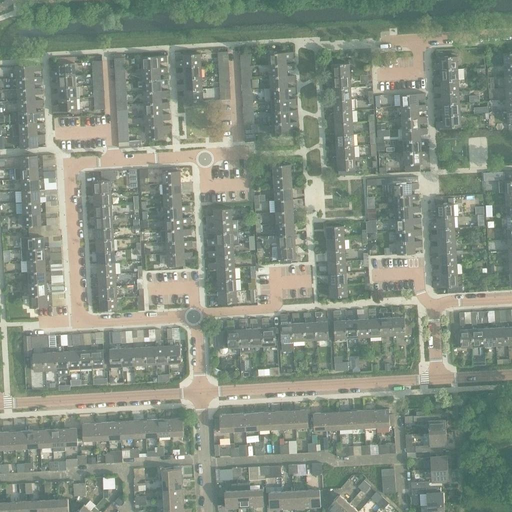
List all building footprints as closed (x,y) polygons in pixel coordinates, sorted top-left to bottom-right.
[(268,54),(269,66),(287,65),(287,64),(286,59),(293,58),(293,52),(268,54)] [(511,52),(503,53),(504,65),(511,65),(511,52)] [(177,67),(184,67),(201,66),(201,54),(183,55),(183,61),(176,61),(177,67)] [(142,57),(143,69),(160,68),(160,62),(167,62),(167,56),(142,57)] [(433,70),(440,70),(440,69),(458,68),(457,56),(439,57),(440,63),(433,64),(433,70)] [(51,77),(58,76),(76,75),(75,63),(57,64),(57,70),(51,71),(51,77)] [(287,65),(269,66),(270,77),(287,76),(287,70),(294,70),(294,64),(287,64),(287,65)] [(332,65),(332,77),(350,76),(349,64),(332,65)] [(16,66),(17,78),(34,77),(34,71),(41,71),(41,65),(16,66)] [(184,67),(184,72),(177,73),(177,79),(185,79),(185,78),(202,77),(201,66),(184,67)] [(160,68),(143,69),(143,81),(161,80),(161,79),(161,74),(168,73),(167,67),(160,68)] [(440,69),(440,70),(441,75),(434,75),(434,82),(441,81),(459,80),(458,68),(440,69)] [(58,76),(58,82),(51,82),(52,88),(59,88),(59,87),(76,87),(76,75),(58,76)] [(287,76),(270,77),(270,89),(288,88),(288,87),(288,82),(295,82),(294,75),(287,76)] [(34,77),(17,78),(17,90),(35,89),(35,88),(35,83),(42,83),(41,76),(34,77)] [(350,76),(332,77),(333,88),(351,87),(350,76)] [(185,78),(185,79),(185,84),(178,84),(178,91),(185,90),(203,89),(202,77),(185,78)] [(161,80),(143,81),(144,92),(162,91),(161,85),(168,85),(168,79),(161,79),(161,80)] [(441,81),(441,87),(434,87),(435,93),(442,93),(442,92),(459,91),(459,80),(441,81)] [(59,87),(59,88),(59,93),(52,94),(52,100),(59,99),(77,98),(76,87),(59,87)] [(288,88),(270,89),(271,100),(289,99),(288,94),(295,93),(295,87),(288,87),(288,88)] [(351,87),(333,88),(334,100),(351,99),(351,87)] [(35,89),(17,90),(18,101),(36,100),(35,95),(42,94),(42,88),(35,88),(35,89)] [(185,90),(185,96),(178,96),(179,102),(203,101),(203,89),(185,90)] [(162,91),(144,92),(145,104),(162,103),(162,97),(169,97),(169,91),(162,91)] [(442,92),(442,93),(442,98),(435,99),(435,105),(442,104),(460,103),(459,91),(442,92)] [(400,94),(401,106),(419,105),(418,100),(425,99),(425,93),(400,94)] [(59,99),(60,105),(53,105),(53,112),(78,110),(77,98),(59,99)] [(289,99),(271,100),(272,112),(289,111),(289,105),(296,105),(296,99),(289,99)] [(351,99),(334,100),(334,111),(352,110),(351,99)] [(36,100),(18,101),(19,113),(36,112),(36,106),(43,106),(43,100),(36,100)] [(162,103),(145,104),(145,115),(163,114),(163,109),(170,108),(169,102),(162,103)] [(442,104),(443,110),(436,110),(436,116),(443,116),(461,115),(460,103),(442,104)] [(419,105),(401,106),(402,118),(419,117),(419,111),(426,111),(426,105),(419,105)] [(289,111),(272,112),(272,124),(290,123),(290,122),(290,117),(297,116),(296,110),(289,111)] [(352,110),(334,111),(335,123),(353,122),(352,110)] [(19,113),(19,124),(19,125),(37,124),(37,123),(37,118),(44,117),(43,111),(36,112),(19,113)] [(163,114),(145,115),(146,127),(164,126),(163,120),(170,120),(170,114),(163,114)] [(443,116),(443,121),(436,122),(437,128),(461,127),(461,115),(443,116)] [(419,117),(402,118),(402,130),(420,129),(420,128),(420,123),(427,123),(426,116),(419,117)] [(290,123),(272,124),(273,136),(291,135),(291,128),(297,128),(297,122),(290,122),(290,123)] [(353,122),(335,123),(336,135),(353,134),(353,122)] [(19,125),(19,124),(13,124),(13,136),(20,136),(38,135),(37,129),(44,129),(44,123),(37,123),(37,124),(19,125)] [(164,126),(146,127),(147,139),(164,138),(164,132),(171,131),(171,125),(164,126)] [(420,129),(402,130),(403,141),(421,140),(420,135),(427,134),(427,128),(420,128),(420,129)] [(121,140),(119,140),(119,141),(129,140),(129,132),(127,133),(121,139),(121,140)] [(38,135),(20,136),(21,148),(39,147),(38,141),(45,140),(45,134),(38,135)] [(353,134),(336,135),(336,147),(354,146),(353,134)] [(421,140),(403,141),(404,153),(421,152),(421,146),(428,146),(428,140),(421,140)] [(384,142),(376,142),(376,144),(376,151),(378,151),(385,151),(384,142)] [(354,146),(336,147),(337,158),(355,157),(354,146)] [(421,152),(404,153),(404,165),(422,164),(422,158),(429,157),(428,151),(421,152)] [(20,156),(21,168),(39,167),(38,155),(20,156)] [(355,157),(337,158),(338,170),(355,169),(355,157)] [(273,165),(274,178),(291,177),(291,165),(273,165)] [(39,167),(21,168),(15,168),(15,180),(21,180),(39,179),(39,167)] [(137,170),(129,170),(130,188),(138,187),(137,170)] [(162,172),(163,184),(181,183),(180,171),(162,172)] [(505,181),(499,182),(500,193),(505,193),(511,192),(511,171),(504,172),(505,181)] [(291,177),(274,178),(274,189),(292,188),(291,177)] [(39,179),(21,180),(22,191),(40,190),(39,179)] [(93,181),(94,194),(111,193),(111,180),(93,181)] [(181,183),(163,184),(164,195),(181,195),(181,183)] [(393,184),(394,196),(412,195),(411,189),(418,189),(418,183),(393,184)] [(292,188),(274,189),(275,201),(293,200),(292,188)] [(40,190),(22,191),(23,203),(41,202),(40,190)] [(111,193),(94,194),(94,205),(112,204),(111,193)] [(412,195),(394,196),(395,208),(412,207),(412,206),(412,201),(419,201),(419,194),(412,195)] [(181,195),(164,195),(164,207),(182,206),(181,195)] [(293,200),(275,201),(276,213),(293,212),(293,200)] [(41,202),(23,203),(23,215),(41,214),(41,202)] [(112,204),(94,205),(95,217),(113,216),(112,204)] [(430,218),(437,218),(437,217),(454,216),(454,204),(448,204),(441,205),(436,205),(436,211),(429,212),(430,218)] [(182,206),(164,207),(165,219),(183,218),(182,212),(190,212),(190,205),(182,206)] [(412,207),(395,208),(395,219),(413,218),(413,213),(416,213),(416,212),(420,212),(419,206),(412,206),(412,207)] [(207,222),(215,222),(232,221),(232,208),(214,209),(214,216),(207,216),(207,222)] [(293,212),(276,213),(276,224),(294,223),(293,212)] [(41,214),(23,215),(24,227),(42,226),(41,214)] [(113,216),(95,217),(96,228),(113,227),(113,216)] [(437,217),(437,218),(437,223),(430,223),(430,230),(437,229),(455,228),(454,216),(437,217)] [(183,218),(165,219),(166,231),(183,230),(183,229),(183,224),(191,223),(190,217),(183,218)] [(413,218),(395,219),(396,231),(414,230),(413,224),(420,224),(420,218),(413,218)] [(215,222),(215,227),(207,228),(208,234),(215,233),(238,232),(237,220),(232,221),(215,222)] [(294,223),(276,224),(277,236),(295,235),(294,223)] [(326,227),(327,239),(345,238),(344,226),(326,227)] [(113,227),(96,228),(96,240),(114,239),(113,227)] [(437,229),(438,235),(431,235),(431,241),(438,241),(438,240),(456,239),(455,228),(437,229)] [(183,230),(166,231),(166,242),(184,241),(184,235),(191,235),(191,229),(183,229),(183,230)] [(414,230),(396,231),(397,243),(414,242),(414,241),(414,236),(421,235),(421,229),(414,230)] [(216,239),(208,239),(208,246),(216,245),(234,244),(239,243),(238,232),(215,233),(216,239)] [(277,236),(278,247),(278,248),(295,247),(295,235),(277,236)] [(21,238),(22,250),(45,248),(44,236),(21,238)] [(345,238),(327,239),(327,251),(345,249),(345,238)] [(114,239),(96,240),(97,252),(115,251),(114,239)] [(438,240),(438,241),(438,246),(431,247),(432,253),(439,252),(456,251),(456,239),(438,240)] [(184,241),(166,242),(167,254),(185,253),(184,253),(184,247),(192,247),(192,241),(184,241)] [(414,242),(397,243),(397,255),(415,254),(415,247),(422,247),(421,241),(414,241),(414,242)] [(216,245),(216,251),(209,251),(209,257),(217,257),(217,256),(234,255),(234,244),(216,245)] [(278,248),(278,247),(273,247),(273,248),(274,248),(274,259),(278,258),(278,260),(280,260),(280,263),(291,262),(290,259),(296,259),(295,247),(278,248)] [(45,248),(22,250),(22,261),(28,261),(45,260),(45,248)] [(345,249),(327,251),(328,262),(346,261),(345,249)] [(115,251),(97,252),(98,264),(115,263),(115,251)] [(436,258),(432,258),(432,264),(439,264),(457,263),(456,251),(439,252),(439,257),(436,257),(436,258)] [(185,253),(167,254),(168,266),(185,265),(185,259),(193,258),(192,252),(184,253),(185,253)] [(217,256),(217,257),(217,262),(209,263),(210,269),(217,269),(217,268),(235,267),(234,255),(217,256)] [(45,260),(28,261),(28,273),(46,272),(45,260)] [(346,261),(328,262),(329,274),(347,273),(346,261)] [(115,263),(98,264),(98,275),(116,274),(115,263)] [(458,274),(457,263),(439,264),(440,269),(433,270),(433,276),(436,276),(440,276),(440,275),(458,274)] [(217,268),(217,269),(218,280),(236,279),(235,267),(217,268)] [(46,272),(28,273),(29,284),(47,283),(46,272)] [(347,273),(329,274),(329,285),(347,284),(347,273)] [(116,274),(98,275),(99,287),(117,286),(116,274)] [(458,286),(458,274),(440,275),(440,276),(436,276),(437,281),(433,281),(434,288),(458,286)] [(236,279),(218,280),(219,292),(236,291),(236,279)] [(47,283),(29,284),(30,296),(47,295),(47,283)] [(347,284),(329,285),(330,297),(348,296),(347,284)] [(117,286),(99,287),(100,298),(117,297),(117,286)] [(236,291),(219,292),(219,304),(237,303),(236,291)] [(47,295),(30,296),(30,308),(48,307),(47,295)] [(117,297),(100,298),(100,311),(122,309),(121,298),(117,298),(117,297)] [(369,309),(369,319),(370,337),(382,336),(381,318),(377,319),(376,309),(369,309)] [(334,311),(334,316),(335,341),(347,340),(346,338),(347,338),(346,320),(342,321),(341,311),(334,311)] [(294,341),(293,323),(288,324),(287,314),(281,314),(281,324),(282,350),(294,349),(293,341),(294,341)] [(405,317),(393,318),(394,335),(406,335),(405,317)] [(262,318),(262,328),(263,328),(264,346),(276,345),(275,327),(270,328),(269,318),(262,318)] [(393,318),(381,318),(382,336),(394,335),(393,318)] [(239,320),(239,329),(240,347),(241,352),(252,352),(251,347),(252,347),(251,329),(247,329),(246,319),(239,320)] [(369,319),(358,320),(359,337),(370,337),(369,319)] [(239,329),(235,330),(234,320),(228,320),(227,320),(227,325),(227,331),(219,331),(220,351),(221,353),(223,354),(226,354),(227,352),(228,350),(228,348),(240,347),(239,329)] [(358,320),(346,320),(347,338),(359,337),(358,320)] [(328,321),(316,322),(317,340),(329,339),(328,321)] [(316,322),(304,323),(305,340),(317,340),(316,322)] [(293,323),(294,341),(294,346),(305,346),(304,340),(305,340),(304,323),(293,323)] [(507,327),(495,328),(496,346),(508,345),(507,327)] [(262,328),(251,329),(252,347),(264,346),(263,328),(262,328)] [(484,328),(472,329),(473,347),(485,346),(484,328)] [(495,328),(484,328),(485,346),(496,346),(495,328)] [(156,330),(156,341),(157,346),(158,364),(169,363),(168,346),(164,346),(163,340),(161,340),(160,329),(156,330)] [(167,329),(168,346),(169,363),(182,363),(181,345),(175,345),(175,340),(173,340),(172,329),(168,329),(167,329)] [(473,347),(472,329),(460,330),(461,348),(473,347)] [(91,333),(92,350),(93,368),(105,367),(104,349),(98,350),(98,344),(96,344),(95,333),(91,333)] [(56,335),(57,352),(58,370),(58,376),(70,375),(69,369),(70,369),(68,351),(64,352),(63,346),(61,346),(61,335),(57,335),(56,335)] [(23,337),(24,349),(32,349),(31,337),(23,337)] [(157,346),(145,347),(146,365),(158,364),(157,346)] [(145,347),(134,348),(135,365),(146,365),(145,347)] [(123,366),(122,348),(110,349),(111,367),(123,366)] [(134,348),(122,348),(123,366),(135,365),(134,348)] [(92,350),(80,351),(81,368),(93,368),(92,350)] [(80,351),(68,351),(70,369),(81,368),(80,351)] [(57,352),(45,353),(46,370),(58,370),(57,352)] [(46,370),(45,353),(33,353),(34,371),(46,370)] [(347,370),(346,362),(335,363),(335,371),(347,370)] [(214,369),(212,373),(219,376),(220,375),(222,371),(215,368),(214,369)] [(389,409),(376,410),(377,427),(390,426),(389,409)] [(295,410),(282,411),(283,428),(296,428),(295,410)] [(308,410),(295,410),(296,428),(308,427),(308,410)] [(376,410),(364,411),(365,428),(377,427),(376,410)] [(282,411),(270,412),(271,429),(283,428),(282,411)] [(351,411),(339,412),(340,429),(352,428),(351,411)] [(364,411),(351,411),(352,428),(365,428),(364,411)] [(270,412),(258,413),(259,430),(271,429),(270,412)] [(339,412),(326,413),(327,430),(340,429),(339,412)] [(446,433),(446,420),(439,420),(439,415),(423,416),(423,412),(415,412),(415,416),(414,416),(414,422),(429,422),(429,434),(446,433)] [(245,413),(233,414),(234,431),(246,430),(245,413)] [(258,413),(245,413),(246,430),(259,430),(258,413)] [(327,430),(326,413),(314,413),(315,431),(327,430)] [(234,431),(233,414),(220,415),(221,432),(234,431)] [(183,418),(170,419),(171,436),(184,435),(183,418)] [(158,419),(145,420),(146,437),(159,436),(158,419)] [(170,419),(158,419),(159,436),(171,436),(170,419)] [(145,420),(133,421),(134,438),(146,437),(145,420)] [(133,421),(121,422),(122,439),(134,438),(133,421)] [(108,422),(96,423),(97,440),(109,439),(108,422)] [(121,422),(108,422),(109,439),(122,439),(121,422)] [(97,440),(96,423),(83,424),(84,441),(97,440)] [(77,428),(64,429),(65,446),(78,445),(77,428)] [(52,429),(40,430),(41,447),(53,447),(52,429)] [(64,429),(52,429),(53,447),(53,452),(66,451),(65,446),(64,429)] [(40,430),(27,431),(28,448),(41,447),(40,430)] [(27,431),(15,432),(16,449),(28,448),(27,431)] [(15,432),(2,432),(3,449),(16,449),(15,432)] [(415,446),(416,452),(441,451),(440,446),(447,445),(446,433),(429,434),(430,445),(415,446)] [(328,443),(320,443),(320,451),(329,451),(328,443)] [(230,444),(219,445),(220,456),(231,455),(230,448),(230,444)] [(441,451),(416,452),(416,458),(431,458),(431,469),(448,469),(448,456),(441,456),(441,451)] [(313,464),(313,475),(322,475),(321,463),(318,463),(313,464)] [(163,470),(163,480),(182,479),(182,469),(163,470)] [(412,489),(437,487),(443,487),(442,482),(449,481),(448,469),(431,469),(432,481),(411,483),(412,489)] [(182,479),(163,480),(164,490),(183,489),(182,479)] [(358,487),(361,490),(367,483),(364,480),(358,487)] [(238,490),(239,507),(251,507),(250,490),(250,483),(238,483),(238,490)] [(367,483),(361,490),(365,493),(371,486),(367,483)] [(437,487),(412,489),(412,495),(427,494),(427,506),(444,505),(444,492),(437,492),(437,487)] [(183,489),(164,490),(164,499),(183,498),(183,489)] [(263,489),(250,490),(251,507),(264,506),(263,489)] [(239,507),(238,490),(225,491),(226,508),(239,507)] [(307,490),(295,491),(296,508),(308,507),(307,490)] [(320,490),(307,490),(308,507),(321,507),(320,490)] [(295,491),(282,492),(283,509),(296,508),(295,491)] [(283,509),(282,492),(269,492),(270,510),(283,509)] [(329,508),(333,511),(341,511),(350,503),(340,495),(329,508)] [(377,504),(380,507),(386,500),(383,497),(377,504)] [(183,498),(164,499),(165,509),(184,508),(183,498)] [(59,511),(58,499),(49,500),(49,511),(59,511)] [(69,511),(68,499),(58,499),(59,511),(69,511)] [(49,511),(49,500),(39,501),(39,511),(49,511)] [(386,500),(380,507),(383,510),(389,503),(386,500)] [(30,511),(30,501),(20,502),(20,511),(30,511)] [(39,511),(39,501),(30,501),(30,511),(39,511)] [(11,511),(11,502),(1,503),(1,511),(11,511)] [(20,511),(20,502),(11,502),(11,511),(20,511)] [(350,503),(341,511),(358,511),(359,511),(350,503)]
